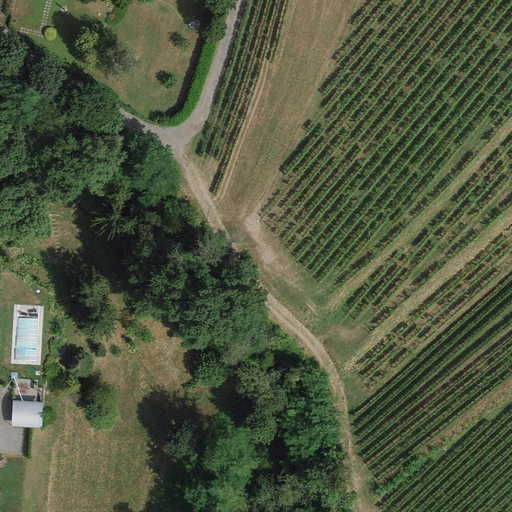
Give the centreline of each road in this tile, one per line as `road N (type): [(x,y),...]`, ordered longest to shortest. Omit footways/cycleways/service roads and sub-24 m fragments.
road 1 (track): [(170,132),(261,297),(328,369),(364,511)]
road 2 (track): [(0,18),(148,144),(198,116),(234,0)]
